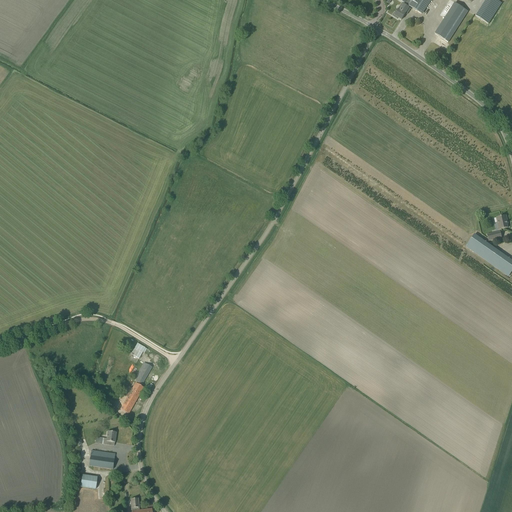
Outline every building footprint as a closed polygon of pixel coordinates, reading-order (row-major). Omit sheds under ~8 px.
[(398,0),(421,14),(430,0),(398,0)] [(401,20),(407,11),(409,12),(411,9),(402,3),(400,6),(403,8),(401,10),(399,9),(398,9),(395,13),(394,13),(392,16),(397,19),(398,18),(401,20)] [(491,20),(478,12),(475,16),(488,24),(491,20)] [(446,17),(435,34),(448,43),(459,26),(446,17)] [(507,224),(508,224),(506,215),(496,218),(499,230),(508,228),(507,224)] [(487,235),(488,241),(502,238),(500,232),(487,235)] [(466,247),(508,277),(511,271),(511,261),(474,235),(466,247)] [(143,352),(145,353),(147,348),(137,343),(131,354),(140,359),(143,352)] [(139,372),(134,381),(142,385),(147,377),(152,368),(144,363),(139,372)] [(115,407),(124,412),(128,414),(143,388),(135,383),(132,389),(128,387),(124,394),(123,394),(115,407)] [(103,445),(104,445),(114,446),(116,433),(107,431),(106,439),(104,438),(103,445)] [(89,466),(108,469),(113,470),(115,454),(91,451),(89,466)] [(95,489),(97,477),(82,475),(80,487),(95,489)] [(98,498),(85,498),(85,510),(98,510),(98,498)] [(130,499),(131,511),(151,511),(152,509),(139,511),(138,499),(130,499)]
